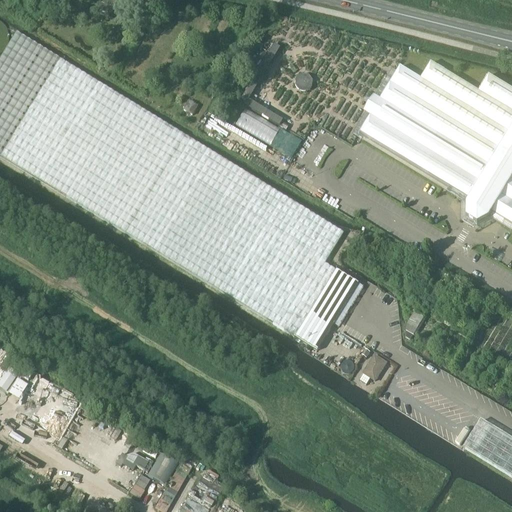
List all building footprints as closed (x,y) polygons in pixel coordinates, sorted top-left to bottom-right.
[(80,1),(75,0),(73,0),(71,11),(79,13),(80,8),(79,8),(80,1)] [(112,16),(115,9),(118,3),(111,0),(97,0),(97,1),(102,3),(99,10),(112,16)] [(8,41),(8,38),(8,33),(7,30),(6,27),(3,24),(1,21),(0,20),(0,53),(1,53),(4,50),(7,46),(8,41)] [(0,157),(321,353),(362,286),(328,265),(347,234),(17,33),(0,60),(0,157)] [(279,49),(274,46),(242,100),(245,102),(243,106),(279,127),(282,122),(248,101),(279,49)] [(400,68),(360,134),(450,188),(447,192),(456,198),(467,205),(466,206),(466,219),(471,222),(477,226),(489,219),(489,218),(502,226),(511,231),(511,90),(489,76),(479,93),(431,64),(421,80),(400,68)] [(208,106),(215,93),(210,90),(200,107),(189,100),(182,112),(193,118),(189,127),(193,129),(207,106),(208,106)] [(269,147),(279,131),(245,110),(235,127),(269,147)] [(427,314),(418,309),(416,313),(415,313),(407,326),(406,339),(410,342),(413,337),(415,338),(427,319),(424,318),(427,314)] [(374,384),(385,367),(373,359),(362,376),(363,377),(359,383),(366,387),(370,381),(374,384)] [(511,438),(482,420),(464,447),(511,476),(511,438)] [(181,463),(179,462),(175,460),(165,453),(151,475),(160,480),(167,485),(170,480),(181,463)]
